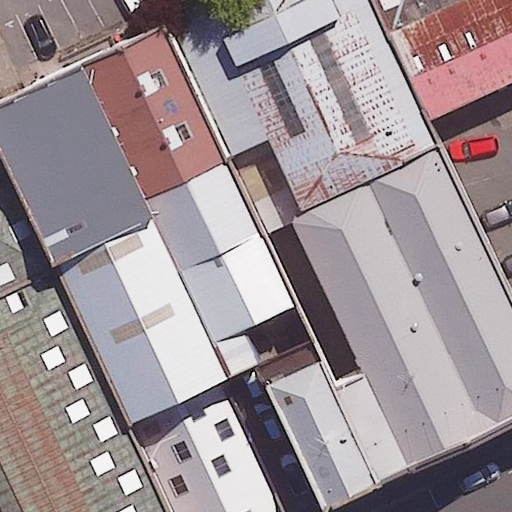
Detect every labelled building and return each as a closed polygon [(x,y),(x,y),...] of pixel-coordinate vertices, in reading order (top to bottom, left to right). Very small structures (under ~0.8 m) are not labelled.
[(384,0),(241,0),(188,26),(280,219),(300,210),(450,139),(384,0)] [(511,0),(451,0),(409,20),(451,110),(511,80),(511,0)] [(168,19),(87,61),(221,334),(300,296),(168,19)] [(79,66),(0,101),(0,117),(149,417),(231,380),(79,66)] [(181,511),(0,134),(0,511),(181,511)] [(511,410),(511,267),(450,139),(300,210),(417,455),(511,410)] [(324,354),(270,380),(326,497),(380,472),(324,354)]
